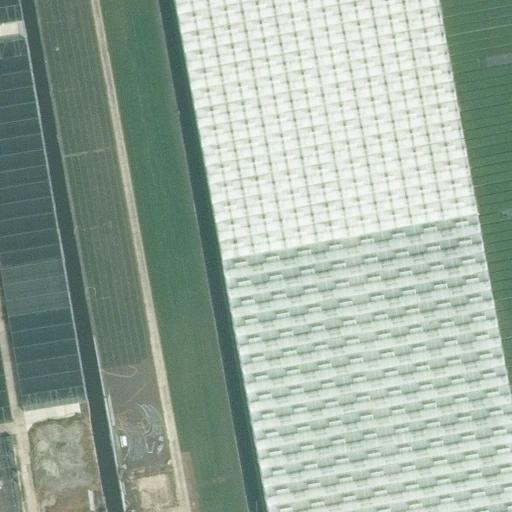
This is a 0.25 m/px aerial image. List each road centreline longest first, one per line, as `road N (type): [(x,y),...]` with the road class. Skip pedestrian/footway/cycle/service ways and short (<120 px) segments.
road 1 (track): [(185,511),(94,0)]
road 2 (track): [(29,511),(0,333)]
